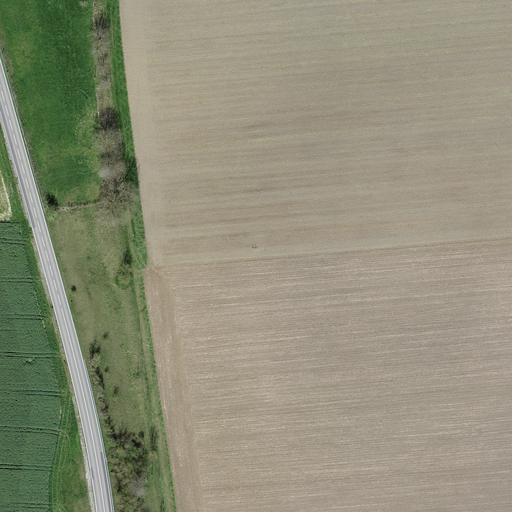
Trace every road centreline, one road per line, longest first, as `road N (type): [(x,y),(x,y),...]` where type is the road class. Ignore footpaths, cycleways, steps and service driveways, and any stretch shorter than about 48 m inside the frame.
road 1 (primary): [(104,511),(79,377),(0,84)]
road 2 (track): [(127,220),(171,511)]
